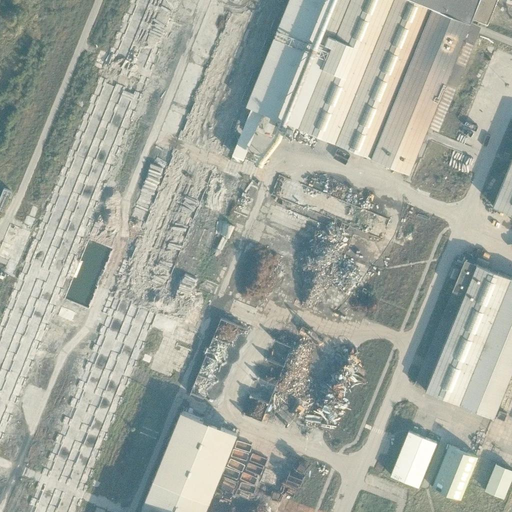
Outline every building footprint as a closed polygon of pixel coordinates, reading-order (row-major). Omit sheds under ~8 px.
[(100,281),(194,0),(144,0),(68,229),(45,221),(41,231),(12,221),(1,255),(26,263),(0,342),(0,446),(13,450),(32,394),(42,398),(46,386),(40,384),(73,284),(90,289),(99,292),(102,283),(91,279),(92,278),(100,281)] [(298,127),(421,167),(430,141),(444,145),(484,23),(481,22),(487,2),(490,2),(497,4),(497,3),(501,0),(343,0),(336,23),(326,30),(327,42),(322,46),(316,46),(311,60),(305,60),(297,67),(302,73),(305,74),(306,89),(300,107),(290,115),(309,114),(307,120),(298,127)] [(505,151),(502,157),(508,159),(510,153),(505,151)] [(511,156),(492,206),(511,213),(511,156)] [(391,236),(399,215),(287,172),(279,193),(391,236)] [(0,197),(0,207),(4,209),(12,190),(4,187),(0,197)] [(270,225),(263,245),(310,263),(316,248),(322,251),(321,253),(325,254),(328,247),(270,225)] [(243,288),(255,293),(269,259),(256,254),(243,288)] [(279,378),(284,365),(269,359),(264,372),(279,378)] [(312,417),(328,384),(291,367),(282,387),(291,391),(289,397),(280,393),(276,403),(266,399),(265,401),(255,396),(249,409),(266,416),(270,407),(301,421),(305,413),(312,417)] [(500,410),(497,416),(504,419),(507,413),(500,410)] [(426,484),(443,438),(413,427),(396,473),(426,484)] [(449,444),(432,486),(461,498),(478,455),(449,444)] [(490,488),(510,496),(511,490),(511,464),(500,460),(490,488)] [(253,511),(258,497),(249,494),(248,498),(253,499),(251,504),(253,504),(252,509),(242,506),(239,511),(253,511)]
